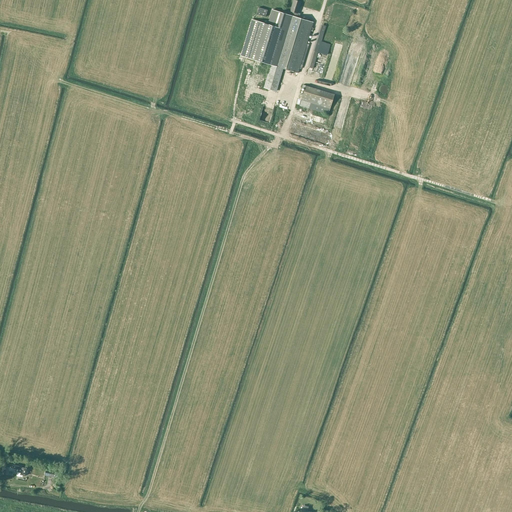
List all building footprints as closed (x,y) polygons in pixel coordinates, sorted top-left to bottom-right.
[(301,2),(295,0),(293,0),(290,11),(289,15),(284,32),(268,27),(269,25),(252,20),(242,54),(239,53),(239,55),(242,56),(271,65),(264,88),(275,91),(282,68),(298,73),(313,22),(299,18),(300,13),(298,13),(301,2)] [(313,68),(323,34),(319,33),(309,67),(313,68)] [(349,44),(339,82),(348,84),(358,46),(349,44)] [(334,94),(306,85),(301,100),(299,106),(328,115),(330,109),(334,94)] [(279,105),(285,108),(287,101),(281,99),(279,105)] [(263,106),(261,115),(269,117),(272,107),(263,106)] [(340,130),(344,110),(338,108),(334,129),(340,130)] [(310,114),(308,119),(323,124),(325,118),(310,114)] [(11,464),(5,463),(3,473),(8,474),(9,470),(18,472),(23,473),(23,474),(27,475),(29,469),(19,466),(11,464)] [(54,477),(56,471),(46,469),(44,475),(54,477)] [(311,500),(303,497),(302,502),(303,502),(299,511),(310,511),(307,511),(311,500)]
